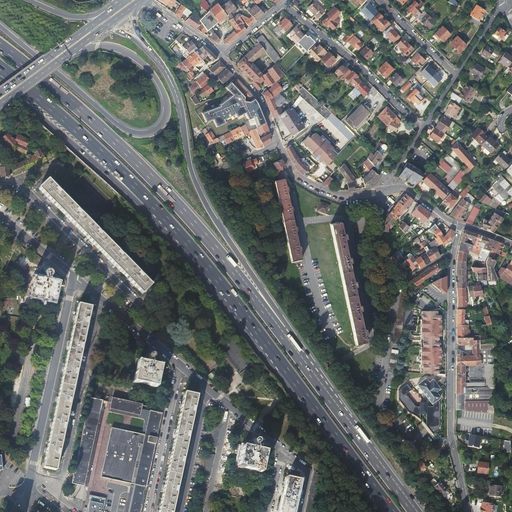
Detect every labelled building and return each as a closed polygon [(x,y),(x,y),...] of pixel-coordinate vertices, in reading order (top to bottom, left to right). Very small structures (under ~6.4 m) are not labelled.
[(414,2),(407,9),(411,12),(412,11),(414,14),(423,4),(418,0),(412,0),(413,0),(414,2)] [(199,5),(202,8),(205,11),(208,7),(202,1),(199,5)] [(225,4),(232,11),(235,9),(235,8),(232,4),(229,1),(225,4)] [(325,11),(315,1),(308,9),(318,19),(325,11)] [(370,19),(379,10),(369,1),(361,10),(370,19)] [(179,9),(175,15),(183,20),(191,13),(191,12),(180,4),(177,8),(179,9)] [(209,11),(217,22),(220,21),(226,16),(220,8),(221,7),(217,4),(208,11),(209,11)] [(220,8),(226,16),(228,14),(232,11),(225,4),(221,7),(220,8)] [(246,10),(252,16),(255,20),(256,21),(260,18),(264,14),(259,9),(256,5),(251,10),(249,8),(246,10)] [(475,6),(470,15),(472,17),(479,21),(485,11),(475,6)] [(333,29),(338,25),(337,25),(340,22),(340,20),(336,17),(340,13),(334,7),(333,9),(327,14),(329,16),(323,23),(327,26),(328,24),(333,29)] [(207,13),(200,22),(201,23),(206,31),(207,31),(211,28),(217,22),(209,11),(207,13)] [(417,19),(424,25),(425,24),(430,29),(436,23),(427,15),(426,16),(423,13),(421,14),(417,19)] [(228,21),(236,30),(242,25),(245,23),(243,20),(244,17),(238,14),(235,16),(230,19),(228,21)] [(379,14),(371,21),(376,27),(383,20),(381,19),(383,17),(379,14)] [(243,20),(245,23),(248,26),(252,24),(255,20),(252,16),(249,19),(244,17),(243,20)] [(192,17),(185,22),(190,25),(195,29),(201,23),(200,22),(192,17)] [(469,20),(478,25),(480,21),(479,21),(472,17),(469,20)] [(273,29),(280,37),(284,32),(291,25),(285,18),(273,29)] [(383,20),(376,27),(381,32),(389,24),(386,21),(384,22),(383,20)] [(199,32),(203,34),(206,31),(201,23),(195,29),(199,32)] [(227,38),(224,41),(227,45),(229,45),(238,37),(246,30),(245,29),(242,25),(236,30),(231,35),(227,38)] [(450,34),(442,26),(435,34),(438,37),(443,42),(450,34)] [(288,34),(291,38),(290,39),(295,44),(303,37),(298,31),(299,30),(295,27),(288,34)] [(398,35),(391,27),(384,34),(392,41),(398,35)] [(507,33),(498,28),(494,35),(504,41),(507,35),(506,35),(507,33)] [(354,35),(352,33),(344,41),(346,43),(354,35)] [(182,34),(176,40),(178,43),(185,36),(182,34)] [(213,41),(217,44),(220,41),(216,35),(215,36),(213,39),(211,37),(209,38),(213,41)] [(259,43),(265,50),(273,60),(278,56),(262,35),(256,39),(259,43)] [(308,36),(301,43),(307,50),(315,43),(308,36)] [(355,36),(344,47),(347,49),(351,45),(354,48),(355,47),(358,50),(362,46),(359,43),(361,42),(355,36)] [(466,45),(457,37),(450,44),(459,53),(466,45)] [(411,46),(410,46),(408,44),(406,42),(406,43),(402,39),(396,45),(397,46),(396,48),(399,51),(400,50),(403,53),(403,54),(404,55),(405,55),(406,56),(413,49),(412,48),(413,47),(411,46)] [(183,47),(189,53),(190,52),(193,49),(196,47),(193,43),(191,41),(183,47)] [(496,47),(489,42),(487,46),(493,50),(496,47)] [(259,43),(245,56),(251,63),(252,62),(265,50),(259,43)] [(317,49),(314,45),(307,52),(314,59),(313,60),(316,63),(323,57),(322,56),(326,52),(320,46),(317,49)] [(199,49),(205,57),(207,58),(206,56),(207,55),(213,60),(217,59),(213,55),(211,52),(208,49),(204,46),(203,46),(199,49)] [(193,49),(202,60),(205,57),(199,49),(198,50),(196,47),(193,49)] [(373,54),(366,47),(360,53),(367,60),(373,54)] [(486,47),(481,54),(486,57),(487,56),(489,57),(492,53),(496,56),(498,54),(486,47)] [(185,58),(186,59),(192,65),(194,67),(202,60),(193,49),(190,52),(189,53),(190,54),(187,57),(185,58)] [(335,60),(329,53),(321,60),(328,67),(330,65),(331,66),(334,63),(333,62),(335,60)] [(411,60),(416,65),(419,61),(422,64),(425,61),(417,53),(411,60)] [(499,62),(508,68),(511,64),(511,62),(511,56),(509,55),(505,53),(502,57),(499,62)] [(246,72),(245,73),(246,74),(253,82),(263,75),(257,69),(254,65),(252,62),(251,63),(245,56),(238,62),(238,66),(243,71),(244,70),(246,72)] [(178,65),(183,70),(187,68),(190,72),(192,70),(190,67),(192,65),(186,59),(183,63),(182,62),(178,65)] [(219,61),(209,70),(211,72),(215,77),(225,67),(222,64),(219,61)] [(393,69),(386,62),(378,70),(385,77),(393,69)] [(268,72),(275,81),(278,80),(284,75),(276,64),(275,64),(267,71),(268,72)] [(484,70),(475,64),(474,66),(473,66),(471,69),(472,69),(470,72),(475,75),(472,78),(477,81),(484,70)] [(508,68),(503,74),(504,75),(503,77),(509,81),(511,77),(511,65),(511,64),(508,68)] [(345,70),(342,66),(335,73),(342,80),(349,72),(346,69),(345,70)] [(223,72),(216,78),(222,84),(222,83),(232,75),(229,71),(226,69),(223,72)] [(345,78),(355,88),(356,87),(361,82),(357,78),(358,77),(352,71),(345,78)] [(202,72),(194,80),(196,82),(205,74),(202,72)] [(255,87),(258,90),(259,90),(262,87),(262,85),(260,83),(263,81),(268,87),(270,85),(275,81),(268,72),(263,75),(253,82),(251,83),(255,87)] [(399,77),(395,73),(389,79),(395,86),(400,81),(401,82),(405,79),(400,75),(399,77)] [(205,74),(196,82),(200,88),(203,85),(204,85),(211,80),(205,74)] [(264,92),(262,94),(264,98),(265,100),(268,106),(275,101),(272,97),(279,92),(282,90),(279,85),(281,84),(278,80),(275,81),(270,85),(271,86),(267,90),(264,92)] [(408,81),(401,88),(404,92),(412,84),(410,82),(408,81)] [(187,87),(190,91),(193,95),(200,89),(200,88),(196,82),(191,85),(187,87)] [(359,90),(357,92),(360,95),(362,93),(365,96),(368,92),(369,93),(372,96),(377,92),(373,87),(370,91),(361,82),(356,87),(359,90)] [(208,84),(197,93),(200,96),(207,94),(208,95),(213,91),(212,89),(208,84)] [(422,90),(415,84),(411,89),(412,90),(411,91),(412,92),(407,97),(408,98),(407,98),(410,101),(411,101),(413,100),(418,105),(420,102),(421,103),(425,100),(419,94),(422,90)] [(467,84),(459,97),(467,103),(476,90),(467,84)] [(302,99),(312,107),(325,118),(326,117),(327,118),(333,114),(331,112),(320,102),(309,93),(303,87),(300,90),(298,92),(301,95),(296,101),(293,105),(291,107),(293,108),(294,107),(295,108),(302,99)] [(270,112),(273,119),(278,115),(284,110),(282,108),(281,109),(279,107),(288,96),(284,93),(284,92),(281,95),(280,94),(275,101),(268,106),(270,112)] [(486,97),(494,102),(497,99),(488,93),(486,97)] [(195,96),(191,99),(195,105),(200,103),(195,96)] [(448,108),(443,116),(449,120),(450,117),(457,107),(450,102),(447,107),(448,108)] [(361,105),(358,108),(366,116),(369,114),(367,111),(367,110),(367,109),(367,108),(366,107),(365,107),(364,107),(363,108),(361,105)] [(457,107),(450,117),(453,119),(460,109),(457,107)] [(284,110),(278,115),(282,120),(294,113),(290,108),(289,110),(288,108),(284,110)] [(358,108),(345,121),(353,129),(362,138),(367,131),(370,125),(364,119),(366,116),(358,108)] [(378,117),(387,127),(390,122),(396,117),(387,108),(378,117)] [(282,120),(292,135),(301,129),(297,123),(299,121),(294,113),(282,120)] [(339,130),(345,125),(343,124),(341,121),(335,116),(333,114),(327,118),(339,130)] [(443,116),(437,125),(443,130),(444,128),(446,129),(451,122),(449,120),(443,116)] [(390,122),(387,127),(387,128),(396,132),(399,126),(400,121),(396,117),(390,122)] [(256,129),(259,135),(268,130),(267,126),(266,123),(256,129)] [(345,125),(339,130),(350,141),(355,136),(345,125)] [(203,130),(209,142),(210,142),(211,144),(213,144),(214,143),(216,142),(217,142),(217,143),(219,143),(216,138),(215,139),(209,127),(208,126),(203,130)] [(240,129),(244,135),(249,133),(251,138),(252,139),(259,136),(256,129),(248,132),(245,127),(245,126),(240,129)] [(232,131),(235,140),(236,144),(240,142),(239,139),(244,135),(240,129),(240,128),(232,131)] [(471,136),(481,145),(482,145),(489,137),(485,133),(484,134),(478,128),(471,136)] [(434,129),(429,137),(438,142),(444,133),(439,130),(439,132),(434,129)] [(216,138),(219,143),(221,147),(225,149),(230,147),(228,143),(235,140),(232,131),(217,138),(216,138)] [(316,132),(313,133),(310,137),(308,135),(302,141),(313,152),(312,153),(314,155),(320,161),(322,160),(327,164),(337,154),(332,149),(334,148),(327,141),(321,135),(320,137),(316,132)] [(3,140),(13,150),(14,148),(25,153),(28,147),(26,146),(29,140),(18,134),(15,140),(8,134),(6,135),(4,138),(3,140)] [(260,140),(264,147),(264,148),(270,143),(270,139),(270,135),(270,134),(260,140)] [(252,139),(256,149),(258,149),(264,147),(260,140),(260,139),(259,136),(252,139)] [(482,145),(491,153),(498,145),(494,141),(493,141),(489,137),(482,145)] [(25,155),(27,160),(30,168),(41,163),(53,158),(52,157),(50,153),(50,152),(44,154),(42,151),(41,151),(37,141),(34,142),(34,144),(36,149),(32,150),(34,155),(31,156),(29,153),(26,154),(25,155)] [(467,165),(448,186),(453,190),(476,164),(471,157),(458,142),(452,148),(467,165)] [(371,152),(366,159),(373,166),(374,168),(382,156),(381,155),(385,148),(385,146),(383,145),(380,145),(377,143),(371,152)] [(292,164),(296,159),(297,158),(294,153),(290,145),(290,144),(286,147),(285,149),(287,157),(289,160),(290,162),(292,164)] [(510,162),(500,153),(494,160),(503,169),(510,162)] [(273,163),(276,169),(277,169),(283,166),(284,166),(285,165),(284,163),(282,158),(273,163)] [(243,165),(248,172),(250,171),(255,169),(253,166),(258,163),(256,159),(252,160),(251,160),(248,161),(243,163),(243,165)] [(292,164),(298,170),(302,165),(296,159),(292,164)] [(362,162),(368,170),(373,166),(366,159),(362,162)] [(12,166),(13,175),(18,173),(30,168),(27,160),(12,166)] [(438,165),(448,174),(452,169),(442,160),(438,165)] [(304,174),(309,168),(304,164),(302,165),(298,170),(303,175),(304,174)] [(342,175),(347,183),(355,179),(344,164),(338,169),(342,174),(342,175)] [(399,175),(404,179),(405,178),(407,180),(405,183),(409,186),(412,188),(424,175),(415,169),(417,167),(413,164),(412,167),(407,164),(399,175)] [(0,168),(1,177),(10,175),(9,165),(8,165),(0,166),(0,168)] [(279,180),(275,181),(292,262),(302,259),(300,252),(301,251),(300,246),(299,247),(296,231),(297,230),(296,226),(295,226),(292,211),(293,210),(292,206),(291,206),(288,191),(289,190),(288,186),(287,186),(285,179),(283,166),(277,169),(279,180)] [(362,179),(365,188),(371,187),(375,182),(380,176),(372,171),(367,176),(362,179)] [(450,192),(430,174),(429,174),(428,173),(428,174),(429,175),(427,176),(426,176),(427,177),(425,179),(424,178),(423,179),(424,180),(423,181),(422,180),(422,181),(423,182),(422,182),(423,183),(422,185),(430,193),(432,191),(443,200),(450,192)] [(328,177),(322,184),(329,187),(334,181),(328,177)] [(492,186),(506,199),(510,195),(511,196),(511,187),(500,177),(496,182),(492,186)] [(132,283),(143,294),(152,285),(48,179),(39,189),(54,204),(76,226),(96,247),(117,267),(132,283)] [(468,185),(460,195),(463,198),(467,193),(470,190),(470,189),(471,188),(468,185)] [(462,198),(457,204),(466,210),(468,207),(469,205),(471,206),(476,201),(472,198),(468,194),(467,193),(463,198),(462,198)] [(403,198),(398,203),(407,210),(414,201),(406,194),(403,198)] [(450,194),(442,203),(449,209),(457,200),(456,199),(457,199),(455,197),(455,198),(450,194)] [(488,198),(484,195),(481,198),(479,201),(484,204),(486,202),(489,203),(492,200),(489,198),(488,198)] [(329,206),(320,202),(317,210),(326,214),(329,206)] [(394,209),(390,215),(395,219),(398,222),(407,210),(398,203),(394,209)] [(457,204),(454,209),(462,215),(466,210),(457,204)] [(413,214),(417,219),(424,225),(432,215),(433,215),(426,210),(420,205),(413,214)] [(474,207),(466,223),(472,225),(480,209),(479,209),(474,207)] [(454,209),(449,215),(456,219),(458,220),(462,222),(464,219),(460,218),(462,215),(454,209)] [(493,213),(502,218),(505,214),(501,212),(496,209),(493,213)] [(479,224),(478,226),(479,226),(478,228),(479,228),(479,229),(483,230),(493,233),(502,218),(493,213),(488,221),(484,219),(482,222),(481,222),(480,225),(479,224)] [(395,219),(390,215),(386,220),(383,224),(381,228),(380,231),(388,232),(388,229),(390,230),(394,226),(392,224),(395,219)] [(341,223),(330,225),(355,345),(365,343),(363,332),(365,331),(364,327),(362,327),(358,309),(360,308),(359,304),(358,304),(354,285),(356,285),(355,280),(353,281),(349,262),(351,262),(350,257),(348,258),(344,239),(346,238),(345,234),(343,234),(341,223)] [(433,232),(437,238),(442,235),(436,223),(429,228),(432,233),(433,232)] [(403,224),(400,229),(402,231),(405,233),(409,228),(403,224)] [(437,238),(435,239),(436,241),(439,245),(442,244),(445,241),(447,244),(453,240),(453,238),(454,232),(451,230),(442,235),(437,238)] [(463,236),(461,241),(474,246),(478,235),(465,230),(463,236)] [(482,249),(481,252),(485,253),(484,256),(487,257),(494,240),(487,238),(482,236),(477,247),(478,247),(479,243),(485,245),(483,249),(482,249)] [(431,244),(434,249),(436,247),(439,245),(436,241),(431,244)] [(458,255),(457,261),(466,262),(468,249),(472,251),(474,246),(461,241),(458,255)] [(495,241),(491,251),(494,252),(499,254),(503,244),(495,241)] [(474,246),(472,251),(471,252),(480,255),(481,252),(482,249),(478,247),(477,247),(474,246)] [(431,250),(436,258),(439,257),(441,256),(436,247),(434,249),(431,250)] [(5,257),(16,267),(23,258),(13,249),(5,257)] [(426,254),(431,261),(434,260),(436,258),(431,250),(429,252),(426,253),(426,254)] [(487,263),(487,266),(488,266),(488,280),(497,280),(494,271),(493,269),(495,261),(491,259),(494,252),(491,251),(488,257),(487,263)] [(421,257),(426,264),(429,262),(431,261),(426,254),(421,257)] [(404,261),(411,270),(412,270),(418,265),(415,261),(411,255),(404,261)] [(415,261),(418,265),(420,268),(424,266),(426,264),(421,257),(415,261)] [(511,258),(508,258),(502,267),(505,269),(509,263),(510,264),(511,259),(511,258)] [(505,269),(503,272),(508,275),(511,277),(511,259),(510,264),(509,263),(505,269)] [(456,268),(456,269),(456,276),(458,276),(466,275),(466,272),(466,262),(457,261),(456,268)] [(430,268),(432,275),(438,271),(438,263),(435,265),(430,268)] [(477,272),(478,282),(481,281),(483,288),(488,286),(487,281),(485,263),(482,263),(482,268),(472,267),(473,272),(477,272)] [(35,272),(30,295),(54,300),(58,277),(51,276),(54,273),(50,270),(51,269),(51,268),(50,267),(49,266),(48,266),(47,266),(46,267),(46,268),(46,269),(42,271),(42,272),(42,273),(35,272)] [(502,274),(500,276),(505,280),(508,275),(503,272),(505,269),(502,267),(499,272),(502,274)] [(426,271),(420,274),(423,281),(432,275),(430,268),(426,271)] [(409,277),(406,279),(411,282),(415,286),(420,283),(423,281),(420,274),(416,277),(412,279),(409,277)] [(444,294),(446,294),(446,277),(432,283),(444,294)] [(473,286),(474,292),(475,296),(471,297),(473,302),(476,301),(475,299),(477,298),(477,297),(487,295),(486,291),(483,292),(482,289),(481,283),(479,283),(477,283),(477,285),(473,286)] [(403,284),(393,345),(400,346),(410,285),(403,284)] [(420,290),(435,303),(440,298),(427,286),(424,287),(420,290)] [(458,296),(458,300),(458,306),(467,306),(466,287),(457,288),(458,296)] [(91,307),(78,304),(44,467),(56,469),(91,307)] [(421,373),(439,373),(439,364),(441,364),(442,314),(438,314),(438,310),(422,310),(421,373)] [(457,319),(457,325),(464,325),(465,310),(464,310),(458,310),(457,319)] [(34,325),(27,324),(3,435),(10,436),(34,325)] [(457,332),(457,338),(466,338),(466,335),(466,333),(466,325),(464,325),(457,325),(457,332)] [(473,410),(473,411),(494,413),(494,371),(494,339),(480,339),(473,340),(473,338),(466,338),(457,338),(457,341),(459,344),(473,344),(473,353),(469,364),(469,376),(468,376),(468,386),(466,386),(465,365),(464,355),(464,351),(459,349),(457,352),(457,358),(456,369),(456,370),(456,376),(456,383),(456,384),(456,392),(456,402),(457,409),(458,409),(473,410)] [(392,350),(386,386),(393,387),(399,351),(392,350)] [(473,353),(464,355),(465,365),(469,364),(473,353)] [(139,361),(134,382),(158,387),(162,365),(155,364),(157,361),(154,358),(154,357),(154,356),(154,355),(152,354),(151,354),(150,355),(149,356),(149,357),(145,359),(146,360),(145,362),(139,361)] [(210,377),(214,381),(219,377),(215,373),(210,377)] [(426,380),(417,386),(432,406),(435,403),(436,404),(432,408),(415,407),(405,395),(411,390),(407,384),(398,391),(398,400),(408,413),(409,413),(412,415),(415,417),(417,418),(419,420),(420,410),(426,410),(425,427),(427,427),(427,429),(433,435),(439,431),(439,411),(440,403),(438,401),(441,399),(437,393),(440,390),(433,381),(429,384),(426,380)] [(189,393),(185,393),(159,511),(172,511),(198,395),(197,395),(197,392),(197,391),(190,389),(189,393)] [(111,397),(109,409),(141,415),(143,405),(143,404),(137,402),(111,397)] [(107,401),(89,398),(71,484),(84,486),(101,407),(106,408),(107,401)] [(134,484),(128,511),(141,511),(163,413),(150,410),(145,435),(111,428),(100,477),(134,484)] [(223,416),(216,414),(209,447),(216,449),(223,416)] [(468,447),(479,449),(481,437),(470,435),(469,439),(468,444),(468,447)] [(244,445),(239,467),(262,472),(267,450),(260,449),(262,446),(259,443),(259,442),(259,441),(259,440),(258,439),(257,439),(256,439),(255,439),(254,440),(254,441),(254,442),(250,443),(251,445),(250,446),(244,445)] [(215,456),(208,454),(203,477),(210,479),(215,456)] [(421,459),(415,465),(421,471),(427,465),(421,459)] [(478,464),(477,474),(487,474),(488,464),(478,464)] [(314,472),(305,511),(313,511),(322,473),(314,472)] [(292,511),(300,480),(287,477),(279,511),(292,511)] [(434,486),(441,494),(446,490),(439,481),(434,486)] [(231,490),(230,496),(241,498),(244,485),(233,482),(232,484),(224,483),(223,488),(231,490)] [(209,484),(202,483),(197,505),(204,507),(209,484)] [(490,485),(489,496),(501,497),(502,486),(501,486),(494,486),(490,485)] [(87,494),(82,511),(100,511),(104,498),(87,494)] [(220,497),(214,495),(211,508),(218,510),(220,497)] [(480,507),(479,511),(492,511),(493,504),(482,502),(481,507),(480,507)]
